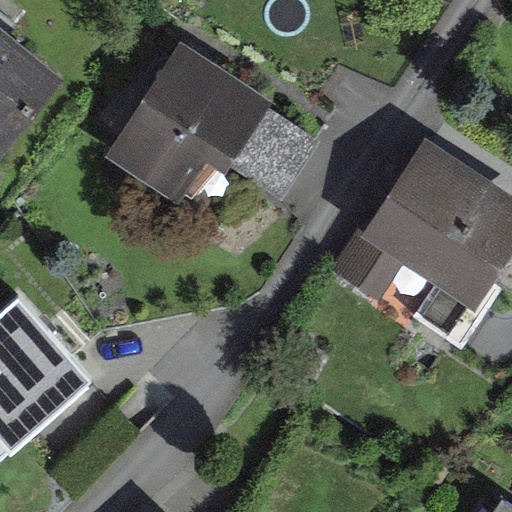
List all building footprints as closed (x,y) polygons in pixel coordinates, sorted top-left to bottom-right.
[(0,135),(61,62),(0,12),(0,135)] [(314,121),(192,35),(118,138),(200,196),(236,145),(276,173),(314,121)] [(511,243),(511,179),(435,133),(369,242),(401,261),(416,236),(490,280),(511,243)] [(37,266),(0,297),(0,462),(119,362),(37,266)] [(181,511),(172,501),(159,511),(181,511)]
